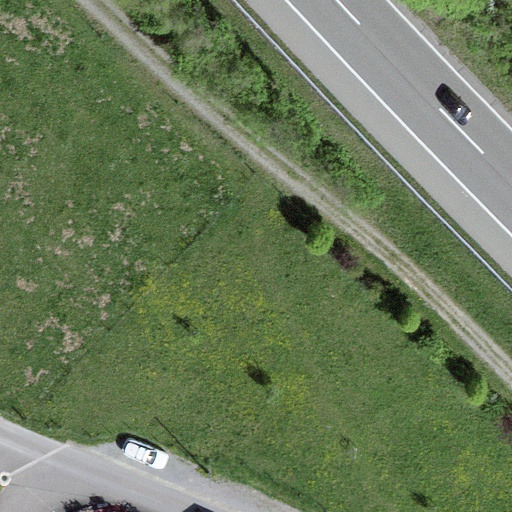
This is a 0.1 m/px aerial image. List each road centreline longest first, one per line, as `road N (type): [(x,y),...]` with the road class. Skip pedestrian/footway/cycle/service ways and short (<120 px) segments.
road 1 (track): [(94,0),(198,99),(380,247),(511,375)]
road 2 (motorway): [(336,0),(511,182)]
road 3 (unclassified): [(185,511),(0,432)]
